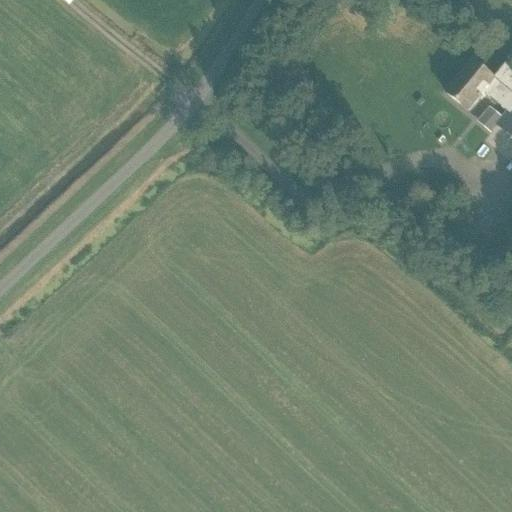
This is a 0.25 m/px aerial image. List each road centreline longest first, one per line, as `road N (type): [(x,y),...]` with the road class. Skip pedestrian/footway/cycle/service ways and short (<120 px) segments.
road 1 (unclassified): [(0,288),(194,100),(260,0)]
road 2 (track): [(194,100),(73,0)]
